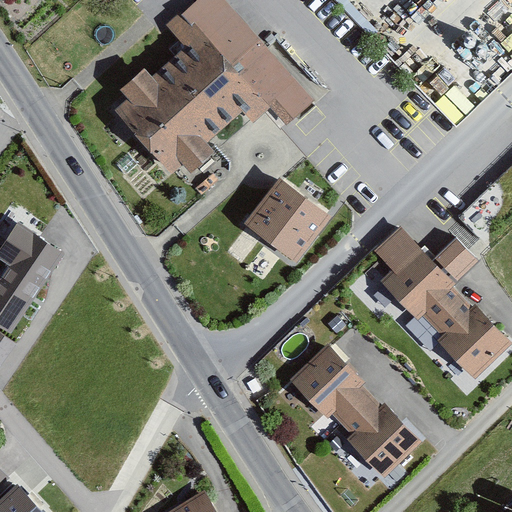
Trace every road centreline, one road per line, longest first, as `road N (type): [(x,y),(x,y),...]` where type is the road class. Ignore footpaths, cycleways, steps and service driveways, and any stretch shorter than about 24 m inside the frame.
road 1 (tertiary): [(205,379),(0,55)]
road 2 (unclassified): [(117,511),(172,406),(205,379)]
road 3 (tertiary): [(288,511),(205,379)]
